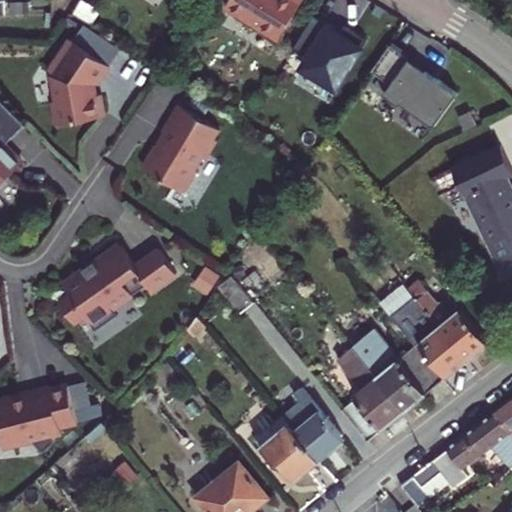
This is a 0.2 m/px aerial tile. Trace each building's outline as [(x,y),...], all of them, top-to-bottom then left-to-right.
[(279,40),(303,0),(229,0),(228,4),(229,10),(279,40)] [(363,52),(323,27),(295,73),(335,97),(363,52)] [(110,66),(71,40),(50,71),(54,73),(51,77),(57,103),(53,103),(59,127),(106,116),(101,94),(97,95),(94,84),(96,83),(97,84),(110,66)] [(392,45),(374,70),(392,83),(384,93),(401,105),(402,103),(434,126),(459,93),(426,70),(426,69),(392,45)] [(3,146),(26,124),(0,97),(0,184),(23,162),(11,150),(8,150),(3,146)] [(220,130),(179,105),(163,131),(167,134),(159,147),(156,145),(142,167),(184,192),(197,171),(195,170),(203,157),(209,156),(215,145),(214,140),(220,130)] [(468,113),(457,118),(463,132),(474,126),(468,113)] [(498,263),(511,255),(511,184),(508,176),(511,174),(511,166),(501,144),(453,168),(498,263)] [(179,272),(162,246),(138,262),(125,242),(100,257),(98,255),(85,263),(87,266),(66,279),(72,289),(61,297),(74,317),(86,310),(96,326),(118,311),(114,305),(149,282),(153,288),(179,272)] [(220,287),(241,313),(254,302),(232,275),(220,287)] [(419,342),(447,376),(467,360),(409,288),(398,276),(391,282),(401,294),(398,297),(398,298),(428,335),(419,342)] [(467,360),(489,342),(461,308),(452,316),(440,301),(439,303),(420,279),(409,288),(467,360)] [(372,291),(386,308),(393,301),(380,284),(372,291)] [(386,308),(416,345),(419,342),(428,335),(398,298),(393,301),(386,308)] [(199,315),(189,328),(195,335),(207,325),(199,315)] [(444,379),(416,345),(398,359),(374,330),(353,346),(405,410),(444,379)] [(368,441),(405,410),(353,346),(338,359),(362,388),(354,395),(356,398),(342,410),(368,441)] [(18,397),(0,401),(0,431),(4,446),(32,439),(43,453),(57,442),(55,435),(63,432),(61,426),(79,422),(70,386),(18,399),(18,397)] [(329,445),(342,435),(302,387),(294,394),(300,401),(283,416),(284,418),(319,461),(332,450),(329,445)] [(511,398),(495,411),(511,431),(511,398)] [(511,431),(495,411),(447,448),(448,449),(400,485),(417,507),(431,496),(422,485),(441,470),(453,486),(469,475),(463,467),(491,445),(511,467),(511,431)] [(293,482),(319,461),(284,418),(272,427),(271,425),(256,437),(293,482)] [(102,422),(87,436),(93,443),(108,430),(102,422)] [(332,450),(345,439),(342,435),(329,445),(332,450)] [(213,479),(195,494),(210,511),(250,511),(269,497),(240,461),(215,482),(213,479)] [(12,503),(5,508),(8,511),(13,511),(17,509),(12,503)]
